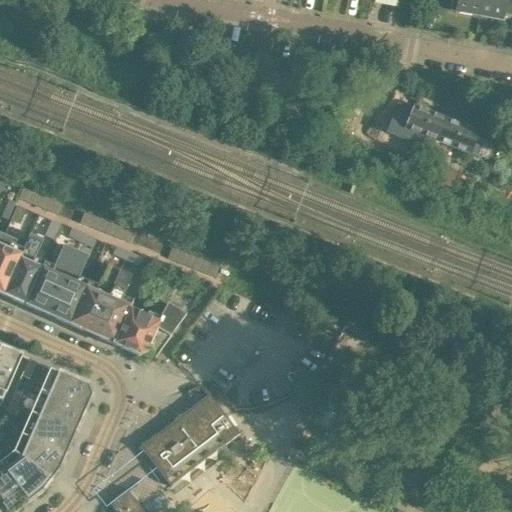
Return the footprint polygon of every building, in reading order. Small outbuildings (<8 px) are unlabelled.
[(479,17),(482,0),(452,0),(450,11),(454,12),(479,17)] [(482,0),(479,17),(502,21),(506,0),(482,0)] [(446,120),(415,108),(417,103),(408,100),(404,110),(398,125),(406,128),(405,129),(437,142),(446,120)] [(360,139),(371,113),(356,107),(345,133),(360,139)] [(483,142),(475,139),(478,133),(446,120),(437,142),(469,155),(470,153),(477,156),(483,142)] [(25,203),(30,193),(22,189),(18,200),(25,203)] [(25,203),(33,207),(38,196),(30,193),(25,203)] [(33,207),(41,210),(45,199),(38,196),(33,207)] [(53,202),(45,199),(41,210),(49,213),(53,202)] [(61,205),(53,202),(49,213),(56,216),(61,205)] [(1,218),(7,221),(14,206),(8,203),(1,218)] [(17,207),(10,222),(19,226),(25,211),(17,207)] [(78,224),(86,227),(90,216),(82,213),(78,224)] [(98,220),(90,216),(86,227),(94,230),(98,220)] [(98,220),(94,230),(102,234),(106,223),(98,220)] [(51,222),(44,237),(53,241),(60,226),(51,222)] [(110,237),(114,226),(106,223),(102,234),(110,237)] [(114,226),(110,237),(118,240),(122,229),(114,226)] [(79,243),(83,234),(71,229),(67,238),(79,243)] [(130,233),(122,229),(118,240),(126,243),(130,233)] [(83,234),(79,243),(91,249),(95,240),(83,234)] [(0,295),(3,297),(23,250),(15,247),(17,241),(4,235),(0,243),(0,295)] [(29,235),(23,250),(3,297),(25,306),(43,264),(34,260),(43,241),(29,235)] [(25,306),(46,316),(75,251),(63,246),(53,268),(43,264),(25,306)] [(124,261),(128,253),(115,248),(112,256),(124,261)] [(173,262),(178,251),(170,248),(165,259),(173,262)] [(90,258),(75,251),(46,316),(68,326),(87,283),(79,279),(83,271),(84,271),(90,258)] [(173,262),(181,265),(186,255),(178,251),(173,262)] [(140,258),(128,253),(124,261),(136,267),(140,258)] [(189,269),(194,258),(186,255),(181,265),(189,269)] [(189,269),(197,272),(202,261),(194,258),(189,269)] [(154,261),(143,285),(156,291),(167,266),(154,261)] [(205,275),(210,265),(202,261),(197,272),(205,275)] [(68,326),(90,336),(120,271),(107,265),(97,287),(87,283),(68,326)] [(210,265),(205,275),(213,279),(218,268),(210,265)] [(132,276),(120,271),(90,336),(112,346),(129,310),(136,294),(126,290),(132,276)] [(129,310),(112,346),(139,358),(148,355),(148,354),(146,353),(157,329),(170,336),(186,315),(167,305),(157,323),(129,310)] [(22,357),(1,348),(0,349),(0,401),(2,402),(21,358),(21,359),(22,357)] [(35,365),(28,362),(21,377),(29,380),(35,365)] [(88,386),(57,373),(57,374),(48,396),(85,412),(92,397),(88,386)] [(9,405),(16,408),(21,397),(14,394),(9,405)] [(155,469),(152,471),(166,491),(173,496),(228,454),(224,446),(239,435),(225,418),(217,407),(212,400),(208,395),(140,448),(155,469)] [(48,396),(38,418),(75,434),(85,412),(48,396)] [(20,410),(16,408),(9,405),(6,412),(17,417),(20,410)] [(65,458),(75,434),(38,418),(28,441),(65,458)] [(20,459),(51,483),(59,472),(65,458),(28,441),(20,459)] [(51,483),(20,459),(4,472),(29,504),(42,493),(51,483)] [(152,471),(126,491),(141,510),(166,491),(152,471)] [(4,472),(0,474),(0,505),(5,511),(18,511),(29,504),(4,472)] [(142,511),(141,510),(126,491),(125,489),(117,495),(108,503),(114,511),(142,511)]
